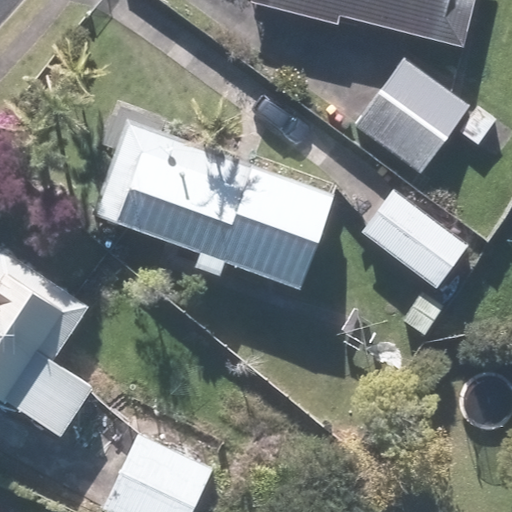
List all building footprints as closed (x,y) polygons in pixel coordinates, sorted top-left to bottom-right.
[(469,0),(240,0),(457,52),(469,0)] [(466,109),(399,61),(349,131),(415,179),(466,109)] [(74,214),(188,257),(183,271),(208,281),(213,267),(290,297),(327,202),(111,118),(74,214)] [(464,249),(389,194),(354,242),(429,297),(464,249)] [(45,366),(81,307),(0,257),(0,418),(50,448),(85,390),(45,366)] [(182,511),(203,468),(131,435),(95,511),(182,511)]
